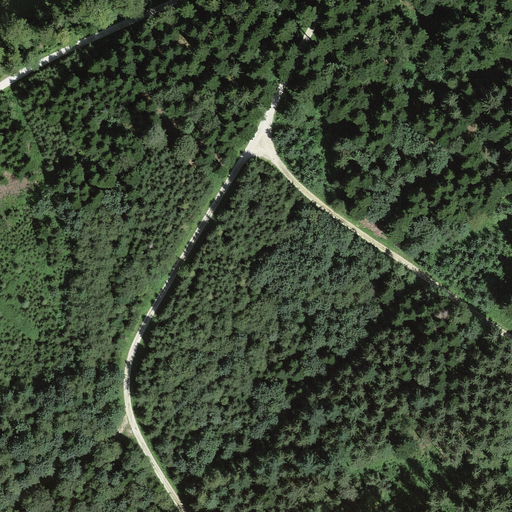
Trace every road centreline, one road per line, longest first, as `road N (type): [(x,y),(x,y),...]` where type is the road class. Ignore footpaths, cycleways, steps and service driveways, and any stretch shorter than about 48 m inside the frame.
road 1 (track): [(183,511),(131,421),(129,356),(329,0)]
road 2 (track): [(256,138),(316,202),(511,338)]
road 3 (track): [(0,92),(175,0)]
road 4 (track): [(131,421),(0,508)]
